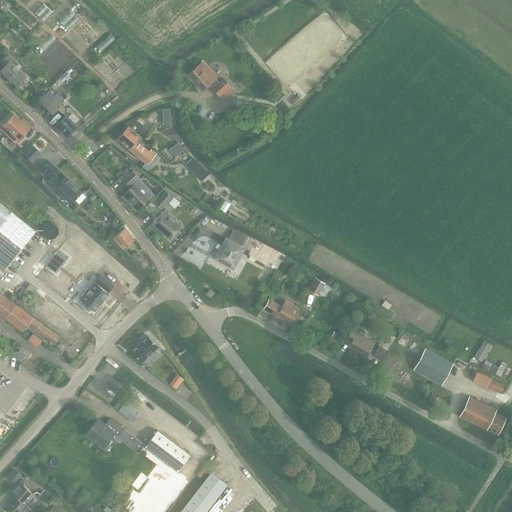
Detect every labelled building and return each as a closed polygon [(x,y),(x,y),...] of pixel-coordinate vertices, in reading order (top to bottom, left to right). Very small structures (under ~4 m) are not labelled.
[(45,19),(52,11),(44,4),(37,12),(45,19)] [(82,7),(77,11),(82,16),(86,12),(82,7)] [(16,86),(25,76),(15,67),(18,63),(8,54),(0,62),(4,67),(0,71),(16,86)] [(208,84),(219,96),(224,101),(234,92),(229,87),(223,79),(216,85),(212,82),(217,77),(203,61),(187,75),(201,91),(208,84)] [(38,101),(44,107),(56,95),(49,89),(38,101)] [(56,95),(44,107),(53,115),(61,105),(64,102),(56,95)] [(297,95),(291,101),(295,106),(302,100),(297,95)] [(257,104),(256,114),(274,117),(276,107),(257,104)] [(0,127),(0,129),(10,139),(16,144),(29,129),(13,114),(2,125),(0,127)] [(65,115),(54,126),(65,137),(76,126),(74,123),(76,121),(77,119),(72,115),(71,115),(68,117),(65,115)] [(149,152),(135,140),(145,128),(146,128),(139,121),(132,123),(129,127),(128,126),(118,139),(128,148),(139,158),(147,163),(153,155),(155,153),(150,150),(149,152)] [(178,154),(184,149),(178,142),(169,149),(175,156),(177,154),(178,154)] [(32,146),(24,155),(32,162),(40,153),(32,146)] [(201,181),(210,173),(194,156),(185,163),(201,181)] [(49,161),(41,169),(50,177),(47,180),(51,184),(51,185),(62,195),(61,195),(67,201),(70,204),(74,200),(79,204),(86,197),(81,192),(82,192),(65,176),(61,180),(54,173),(57,169),(49,161)] [(129,186),(137,178),(132,172),(123,180),(129,186)] [(136,211),(147,201),(133,185),(122,196),(136,211)] [(155,203),(161,209),(171,197),(165,192),(155,203)] [(210,196),(206,203),(214,208),(218,202),(210,196)] [(0,275),(3,271),(35,231),(0,202),(0,275)] [(163,211),(152,223),(169,238),(179,226),(163,211)] [(201,213),(196,219),(199,222),(204,216),(201,213)] [(110,220),(110,223),(114,227),(118,223),(113,217),(110,220)] [(123,249),(134,240),(125,228),(113,238),(123,249)] [(245,248),(240,246),(246,235),(233,228),(228,239),(225,237),(213,259),(233,270),(245,248)] [(194,229),(178,247),(184,253),(200,234),(194,229)] [(130,255),(136,261),(137,260),(139,261),(141,259),(133,252),(130,255)] [(53,256),(46,265),(50,268),(57,258),(53,256)] [(270,266),(264,279),(271,282),(277,269),(270,266)] [(93,281),(79,299),(84,303),(82,306),(88,311),(90,308),(94,311),(109,294),(107,292),(113,285),(100,275),(95,282),(93,281)] [(318,295),(324,283),(314,277),(307,289),(318,295)] [(29,284),(26,288),(29,291),(32,293),(35,288),(29,284)] [(23,287),(19,292),(25,296),(29,291),(26,288),(23,287)] [(0,308),(3,305),(6,308),(3,311),(7,314),(14,304),(0,293),(0,308)] [(300,309),(297,307),(291,304),(285,300),(281,306),(268,299),(263,309),(291,325),(300,309)] [(0,322),(1,323),(5,318),(22,331),(25,327),(33,333),(32,333),(28,338),(38,345),(42,340),(42,341),(45,337),(54,344),(59,338),(14,304),(7,314),(3,311),(6,308),(3,305),(0,308),(0,322)] [(364,308),(360,315),(364,318),(368,311),(364,308)] [(366,356),(374,343),(362,336),(365,332),(353,326),(346,338),(351,341),(349,346),(366,356)] [(334,331),(329,339),(334,342),(338,334),(334,331)] [(381,359),(386,350),(387,350),(395,337),(390,334),(387,339),(382,336),(377,345),(378,345),(373,354),(381,359)] [(403,335),(397,343),(404,347),(409,339),(403,335)] [(147,336),(131,352),(142,364),(158,348),(147,336)] [(483,340),(473,357),(481,362),(491,345),(483,340)] [(452,364),(424,349),(412,342),(408,351),(419,358),(413,370),(441,385),(452,364)] [(15,351),(12,355),(20,361),(25,354),(19,350),(17,352),(15,351)] [(485,360),(481,366),(499,376),(506,364),(501,361),(498,367),(485,360)] [(504,385),(500,383),(501,379),(493,376),(492,379),(475,372),(471,381),(501,393),(504,385)] [(178,373),(170,383),(177,388),(184,378),(178,373)] [(114,391),(117,388),(110,383),(108,387),(114,391)] [(469,397),(459,416),(497,435),(505,418),(494,413),(496,409),(469,397)] [(126,401),(118,412),(134,422),(141,412),(126,401)] [(97,419),(85,435),(102,448),(111,436),(115,439),(118,435),(138,451),(144,444),(110,418),(105,425),(97,419)] [(157,431),(144,447),(176,471),(188,455),(157,431)] [(15,469),(8,477),(14,483),(21,475),(15,469)] [(210,471),(178,511),(205,511),(227,484),(210,471)] [(170,472),(165,479),(178,488),(182,481),(170,472)] [(24,498),(30,491),(18,481),(10,491),(15,496),(6,507),(12,511),(17,511),(27,501),(24,498)] [(43,490),(38,496),(49,505),(54,499),(43,490)]
